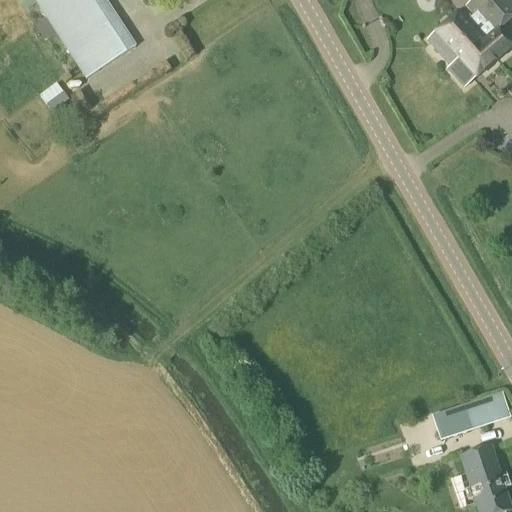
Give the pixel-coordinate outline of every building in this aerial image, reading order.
[(30,0),(24,0),(21,2),(28,12),(35,7),(30,0)] [(31,0),(85,83),(135,50),(103,0),(31,0)] [(462,90),(510,49),(496,34),(511,20),(511,3),(509,0),(477,0),(428,43),(450,69),(447,72),(462,90)] [(46,107),(62,95),(55,86),(39,98),(46,107)] [(471,406),(431,420),(439,444),(479,431),(471,406)] [(451,446),(435,452),(439,463),(455,457),(451,446)] [(476,511),(511,511),(491,450),(459,462),(476,511)]
